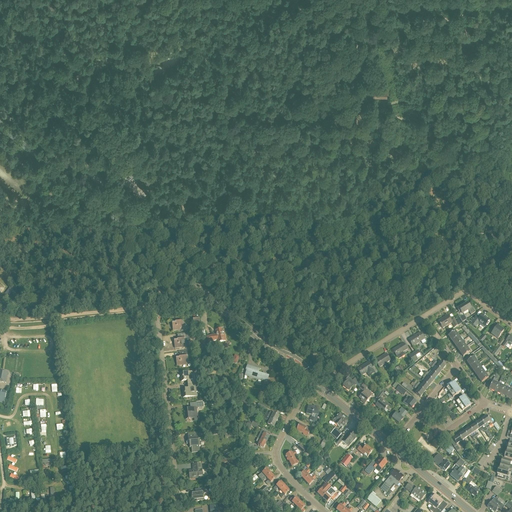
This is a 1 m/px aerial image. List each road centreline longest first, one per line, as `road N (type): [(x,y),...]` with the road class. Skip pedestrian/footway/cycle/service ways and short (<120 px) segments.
road 1 (track): [(366,18),(329,144),(321,324),(305,350)]
road 2 (track): [(511,257),(485,233),(470,181),(503,0)]
road 3 (secondary): [(209,296),(0,126)]
road 4 (track): [(235,129),(297,123),(366,99),(366,18)]
road 5 (residential): [(178,511),(157,306)]
road 6 (track): [(16,122),(114,53),(162,0)]
road 7 (track): [(363,12),(342,1),(314,1),(202,47)]
road 8 (residential): [(325,511),(274,455),(310,381)]
road 9 (track): [(157,306),(0,318)]
road 10 (track): [(471,177),(444,162),(391,159),(330,141)]
road 11 (track): [(151,208),(166,132),(159,72)]
road 12 (track): [(492,74),(465,71),(422,101),(366,99)]
road 13 (residential): [(316,382),(423,315)]
